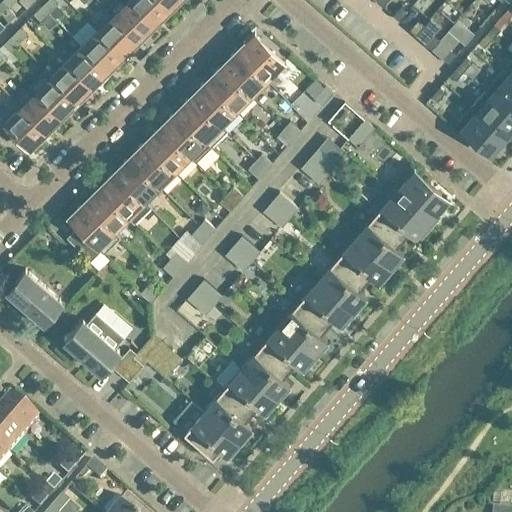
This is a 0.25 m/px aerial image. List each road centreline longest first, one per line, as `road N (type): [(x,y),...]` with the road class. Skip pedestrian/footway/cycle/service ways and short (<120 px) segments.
road 1 (residential): [(248,511),(511,213)]
road 2 (residential): [(511,205),(282,0)]
road 3 (residential): [(25,206),(235,0)]
road 4 (residential): [(212,511),(0,327)]
